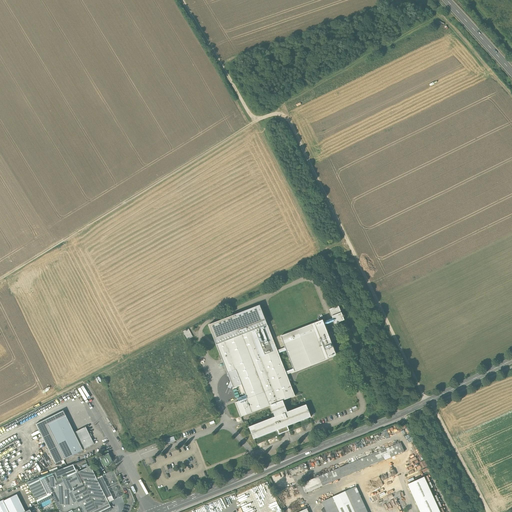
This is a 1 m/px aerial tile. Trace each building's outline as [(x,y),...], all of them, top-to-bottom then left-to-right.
[(310,288),(301,291),(310,314),(319,310),(310,288)] [(259,306),(208,325),(227,373),(236,370),(241,385),(245,395),(237,399),(238,401),(235,403),(240,417),(270,405),(282,401),(294,396),(286,375),(285,372),(278,354),(276,351),(259,306)] [(338,306),(329,309),(335,324),(344,320),(338,306)] [(322,320),(280,336),(284,347),(276,351),(278,354),(285,351),(292,369),(285,372),(286,375),(336,355),(322,320)] [(189,329),(184,332),(188,340),(194,337),(189,329)] [(241,385),(236,370),(227,373),(230,382),(228,388),(231,389),(233,387),(233,388),(241,385)] [(275,417),(249,427),(254,439),(277,430),(279,434),(289,431),(287,426),(310,417),(305,405),(287,413),(282,401),(270,405),(275,417)] [(63,411),(36,424),(55,464),(93,445),(85,428),(74,433),(63,411)] [(401,442),(302,483),(306,493),(405,452),(401,442)] [(108,454),(100,458),(101,460),(100,460),(103,467),(112,463),(108,454)] [(73,464),(27,482),(36,501),(52,493),(61,511),(90,511),(108,503),(90,466),(77,472),(73,464)] [(439,511),(424,477),(408,484),(420,511),(439,511)] [(367,511),(356,487),(322,503),(326,511),(367,511)] [(16,494),(4,501),(3,500),(0,501),(0,511),(30,511),(29,510),(25,511),(16,494)] [(226,497),(203,506),(205,511),(213,511),(233,505),(231,499),(227,500),(226,497)]
